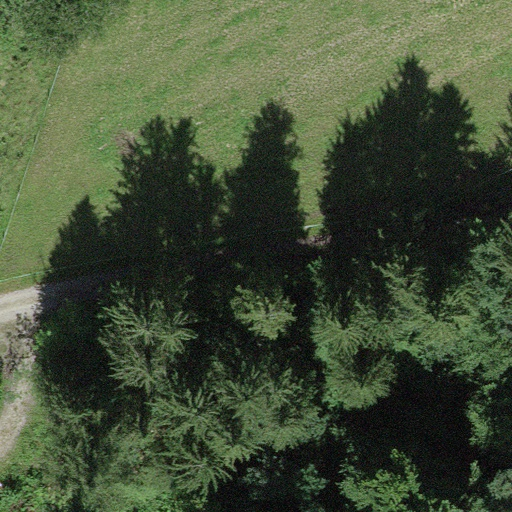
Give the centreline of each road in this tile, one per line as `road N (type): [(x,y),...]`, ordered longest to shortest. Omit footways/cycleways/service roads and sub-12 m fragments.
road 1 (track): [(0,327),(392,259),(511,256)]
road 2 (track): [(64,311),(78,372),(65,435),(0,492)]
